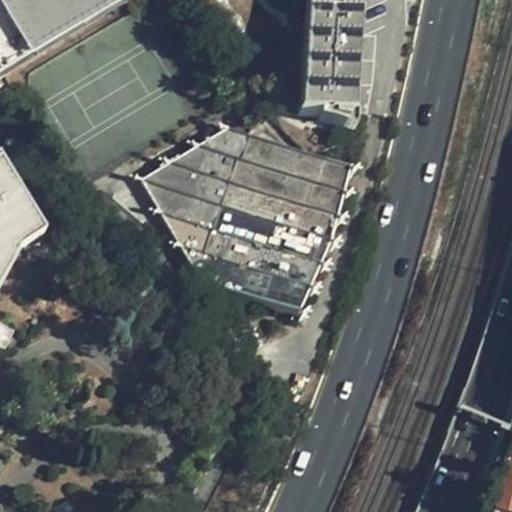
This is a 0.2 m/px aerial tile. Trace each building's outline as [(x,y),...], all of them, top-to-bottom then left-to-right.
[(0,0),(0,77),(126,2),(124,0),(0,0)] [(315,0),(309,117),(348,120),(355,0),(315,0)] [(304,318),(348,172),(228,134),(146,186),(207,284),(206,290),(304,318)] [(0,281),(17,254),(42,238),(0,169),(0,281)] [(511,511),(511,458),(497,455),(486,509),(501,511),(511,511)]
